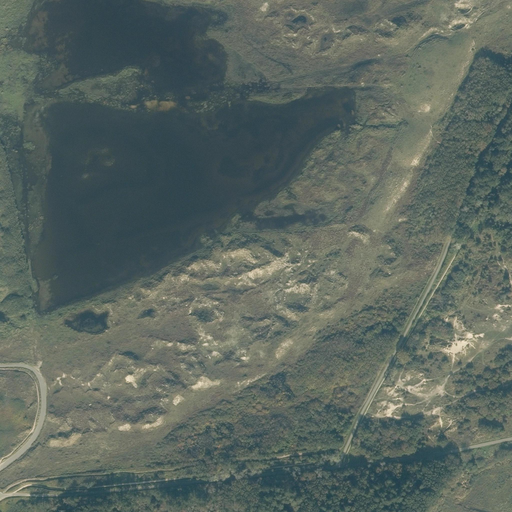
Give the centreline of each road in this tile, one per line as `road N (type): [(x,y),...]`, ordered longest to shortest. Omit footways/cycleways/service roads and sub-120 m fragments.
road 1 (unknown): [(340,450),(428,283),(476,156),(511,95)]
road 2 (unknown): [(345,450),(25,480),(0,493)]
road 3 (unknown): [(0,462),(33,431),(38,402),(29,374),(0,369)]
